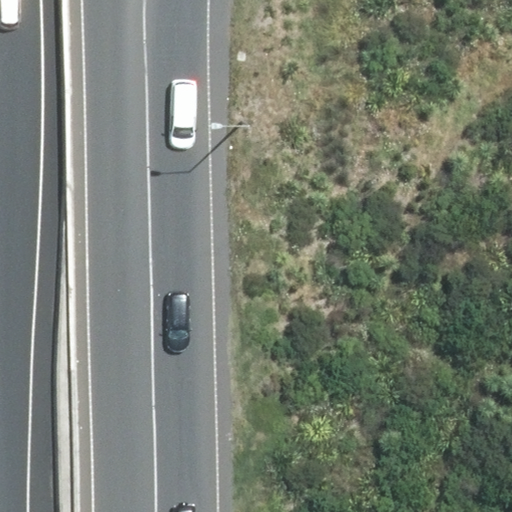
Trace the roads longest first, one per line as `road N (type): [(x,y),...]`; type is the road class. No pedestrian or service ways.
road 1 (motorway): [(138,217),(140,511)]
road 2 (motorway): [(105,0),(138,217)]
road 3 (motorway): [(160,0),(138,217)]
